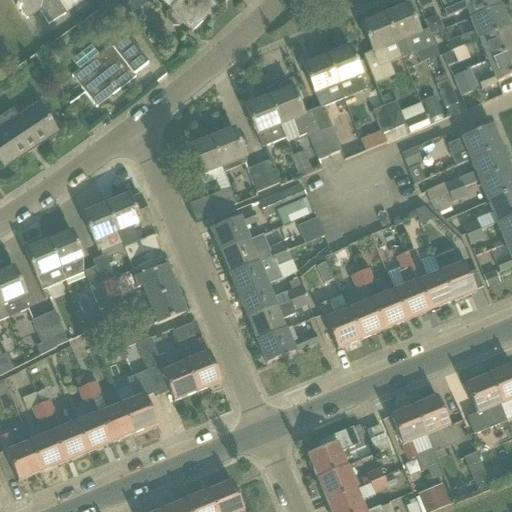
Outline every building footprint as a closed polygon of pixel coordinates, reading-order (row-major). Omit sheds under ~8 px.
[(57,0),(13,0),(25,19),(39,11),(48,26),(66,16),(56,1),(57,0)] [(112,0),(111,0),(93,0),(99,8),(112,0)] [(118,28),(130,20),(116,0),(114,0),(104,7),(118,28)] [(119,0),(129,16),(144,6),(140,0),(119,0)] [(162,0),(161,1),(170,11),(165,16),(165,22),(172,28),(177,28),(182,24),(191,34),(217,9),(208,0),(162,0)] [(431,5),(429,0),(416,0),(420,9),(431,5)] [(437,0),(445,19),(465,11),(469,21),(499,9),(495,0),(437,0)] [(402,60),(434,47),(428,31),(419,35),(407,7),(406,8),(407,8),(385,17),(384,16),(384,17),(401,59),(402,60)] [(446,44),(450,53),(450,54),(464,48),(478,42),(507,30),(499,9),(469,21),(474,33),(446,44)] [(363,58),(374,85),(394,77),(389,65),(401,59),(384,17),(383,17),(384,18),(362,27),(361,26),(372,54),(363,58)] [(426,23),(431,35),(443,30),(438,18),(426,23)] [(511,40),(507,30),(478,42),(486,64),(511,52),(511,40)] [(133,77),(147,66),(124,38),(111,49),(110,47),(97,57),(90,47),(71,62),(78,72),(70,78),(96,109),(97,108),(96,107),(111,95),(112,96),(135,79),(133,77)] [(326,59),(325,59),(343,101),(367,91),(349,49),(348,49),(349,50),(327,59),(326,58),(325,58),(326,59)] [(511,78),(511,52),(486,64),(491,76),(477,82),(481,91),(511,78)] [(455,65),(450,54),(443,57),(448,68),(455,65)] [(302,68),(314,96),(320,110),(311,113),(329,157),(341,152),(325,114),(322,115),(320,110),(343,101),(325,59),(304,68),(303,67),(302,68)] [(457,105),(448,81),(436,86),(445,110),(457,105)] [(472,82),(457,88),(461,97),(476,91),(472,82)] [(267,100),(268,100),(285,140),(280,127),(292,122),(299,139),(307,136),(318,162),(329,157),(311,113),(302,116),(291,90),(290,90),(291,91),(269,100),(268,99),(267,100)] [(262,149),(285,140),(268,100),(246,109),(245,109),(256,137),(257,137),(262,149)] [(384,108),(394,131),(405,126),(409,136),(428,127),(424,118),(423,115),(409,121),(409,123),(404,125),(396,103),(384,108)] [(0,119),(0,163),(4,170),(28,154),(27,151),(34,147),(36,149),(58,135),(37,104),(17,117),(13,111),(0,119)] [(424,118),(428,127),(443,121),(442,116),(438,104),(425,110),(427,116),(424,118)] [(385,145),(382,136),(394,131),(384,108),(373,112),(381,133),(359,142),(364,154),(385,145)] [(447,146),(450,155),(455,168),(470,162),(499,149),(491,128),(447,146)] [(210,141),(222,169),(245,159),(233,131),(232,131),(232,132),(210,141),(210,140),(210,141)] [(222,169),(210,141),(209,141),(210,142),(188,151),(187,150),(186,150),(198,178),(222,169)] [(401,155),(414,187),(424,182),(418,167),(422,165),(415,149),(401,155)] [(479,183),(508,171),(499,149),(470,162),(475,173),(457,180),(457,181),(445,186),(444,184),(425,194),(429,204),(463,190),(463,189),(479,183)] [(291,158),(297,175),(310,170),(304,153),(291,158)] [(269,162),(258,167),(268,190),(279,185),(269,162)] [(256,195),(268,190),(258,167),(246,171),(256,195)] [(488,204),(511,194),(511,180),(508,171),(479,183),(488,204)] [(307,201),(300,186),(258,205),(264,219),(307,201)] [(463,190),(429,204),(434,212),(438,211),(439,214),(450,209),(449,206),(466,198),(463,190)] [(511,194),(488,204),(492,216),(496,225),(511,218),(511,194)] [(209,204),(214,215),(237,206),(233,195),(209,204)] [(117,234),(139,225),(141,230),(151,226),(139,198),(138,199),(139,199),(131,203),(128,197),(127,197),(127,198),(106,207),(105,207),(116,235),(117,234)] [(116,235),(105,207),(104,207),(105,208),(83,217),(82,216),(92,245),(94,244),(97,252),(99,252),(102,258),(123,249),(117,234),(116,235)] [(220,254),(248,242),(242,229),(257,223),(253,215),(210,232),(220,254)] [(402,217),(391,221),(395,229),(405,224),(402,217)] [(505,247),(511,243),(511,218),(496,225),(505,247)] [(296,228),(303,246),(323,239),(316,221),(296,228)] [(466,238),(480,232),(476,222),(462,228),(465,237),(466,238)] [(480,232),(466,238),(470,247),(484,241),(480,232)] [(65,283),(84,275),(83,273),(82,261),(71,233),(70,234),(48,243),(47,243),(64,283),(65,282),(65,283)] [(127,260),(158,247),(154,237),(123,249),(127,260)] [(287,252),(283,243),(268,250),(262,237),(248,243),(248,242),(220,254),(229,276),(287,252)] [(41,293),(64,283),(47,243),(47,244),(25,253),(25,252),(24,253),(41,293)] [(495,265),(499,275),(511,269),(511,243),(505,247),(510,259),(495,265)] [(143,288),(149,303),(176,292),(175,291),(175,292),(166,270),(167,269),(158,247),(127,260),(135,280),(133,281),(137,291),(143,288)] [(449,254),(450,257),(454,268),(440,274),(452,304),(475,294),(457,250),(449,254)] [(287,252),(229,276),(238,299),(266,287),(281,281),(276,268),(291,262),(287,252)] [(452,304),(440,274),(425,280),(419,266),(421,266),(414,252),(405,256),(429,313),(452,304)] [(403,289),(393,293),(406,323),(429,313),(405,256),(396,259),(395,260),(401,274),(397,275),(403,289)] [(113,280),(105,258),(93,263),(95,268),(101,285),(113,280)] [(333,282),(325,265),(317,269),(324,286),(333,282)] [(0,302),(7,320),(27,311),(26,307),(28,306),(13,269),(12,270),(0,275),(0,302)] [(383,332),(406,323),(393,293),(383,297),(377,283),(374,284),(368,271),(359,275),(365,289),(370,302),(383,332)] [(482,278),(487,289),(499,284),(494,273),(482,278)] [(355,292),(365,289),(359,275),(350,278),(355,292)] [(305,297),(304,293),(301,288),(300,288),(297,281),(288,285),(291,292),(285,295),(289,304),(305,297)] [(108,302),(101,285),(90,290),(99,312),(102,320),(113,315),(110,308),(111,307),(110,306),(108,302)] [(247,321),(275,310),(271,300),(266,287),(238,299),(247,321)] [(158,326),(185,315),(185,314),(184,314),(175,292),(176,292),(149,303),(158,326)] [(275,310),(247,321),(257,344),(285,332),(280,321),(295,316),(294,312),(310,306),(305,297),(289,304),(275,310)] [(383,332),(370,302),(347,312),(360,342),(383,332)] [(336,352),(360,342),(347,312),(334,317),(328,303),(318,307),(336,352)] [(110,308),(113,315),(123,311),(122,309),(113,305),(110,306),(111,307),(110,308)] [(53,313),(43,318),(56,349),(67,344),(53,313)] [(31,323),(41,345),(36,348),(40,358),(56,350),(56,349),(43,318),(31,323)] [(199,336),(194,325),(173,333),(178,345),(199,336)] [(137,345),(146,342),(141,330),(117,339),(122,352),(137,345)] [(290,345),(285,332),(257,344),(266,366),(318,345),(314,336),(290,345)] [(184,364),(197,394),(220,385),(202,340),(193,344),(199,358),(184,364)] [(0,377),(13,371),(6,356),(1,357),(0,354),(0,377)] [(164,356),(158,358),(143,364),(147,372),(156,394),(157,396),(168,392),(173,404),(197,394),(184,364),(170,369),(164,356)] [(511,370),(511,368),(487,378),(500,408),(511,403),(511,370)] [(26,371),(16,375),(22,394),(33,390),(26,371)] [(121,406),(133,436),(156,426),(145,399),(156,394),(147,372),(125,381),(133,401),(121,406)] [(506,423),(500,408),(487,378),(464,388),(476,418),(467,422),(473,437),(506,423)] [(96,384),(86,387),(92,401),(101,398),(102,398),(96,384)] [(92,401),(86,387),(77,391),(82,406),(92,401)] [(35,396),(45,421),(51,434),(64,465),(87,455),(74,425),(61,430),(55,417),(50,403),(49,403),(44,391),(35,396)] [(45,421),(35,396),(34,395),(22,400),(26,412),(31,411),(36,424),(45,421)] [(414,408),(413,409),(425,440),(431,453),(432,453),(454,444),(436,399),(423,404),(422,401),(413,405),(414,408)] [(133,436),(121,406),(97,416),(110,445),(133,436)] [(425,440),(413,409),(389,418),(407,463),(416,460),(416,459),(431,453),(425,440)] [(74,425),(87,455),(110,445),(97,416),(74,425)] [(366,432),(375,456),(389,450),(379,427),(366,432)] [(310,466),(316,481),(346,469),(339,454),(359,446),(352,429),(318,444),(321,451),(306,457),(310,466)] [(40,474),(64,465),(51,434),(28,444),(40,474)] [(0,438),(0,441),(17,484),(40,474),(28,444),(15,449),(9,435),(0,438)] [(462,461),(468,475),(482,469),(476,455),(462,461)] [(436,465),(426,469),(432,483),(442,478),(436,465)] [(346,469),(316,481),(326,504),(355,492),(355,491),(346,469)] [(370,486),(383,480),(379,470),(366,476),(370,486)] [(500,470),(496,472),(485,476),(490,488),(500,483),(505,482),(505,481),(500,470)] [(393,478),(384,482),(387,488),(396,484),(393,478)] [(384,482),(384,480),(383,480),(368,486),(372,496),(374,495),(388,490),(387,488),(384,482)] [(207,493),(214,511),(242,511),(231,484),(207,493)] [(423,511),(434,511),(450,506),(441,486),(417,496),(418,499),(423,511)] [(363,511),(360,504),(355,492),(326,504),(329,511),(363,511)] [(214,511),(207,493),(200,497),(185,503),(188,511),(214,511)] [(188,511),(185,503),(162,511),(188,511)]
